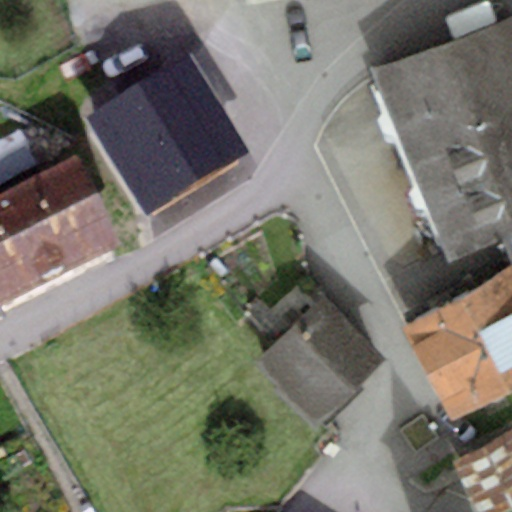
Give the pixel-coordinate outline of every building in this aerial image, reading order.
[(511,20),(369,72),(446,261),(502,241),(511,237),(511,20)] [(183,78),(81,139),(148,250),(250,189),(183,78)] [(72,184),(0,220),(0,334),(118,273),(72,184)] [(511,237),(502,241),(511,262),(511,237)] [(511,266),(402,326),(451,421),(511,386),(511,266)] [(384,358),(321,295),(254,363),(316,425),(384,358)] [(499,511),(511,505),(511,431),(453,464),(480,511),(499,511)]
